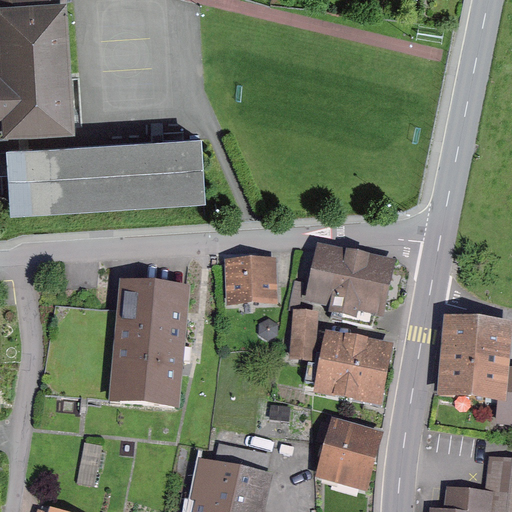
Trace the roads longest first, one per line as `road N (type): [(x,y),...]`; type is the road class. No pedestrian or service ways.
road 1 (residential): [(0,258),(436,235)]
road 2 (secondary): [(394,511),(436,235)]
road 3 (secondary): [(436,235),(486,0)]
